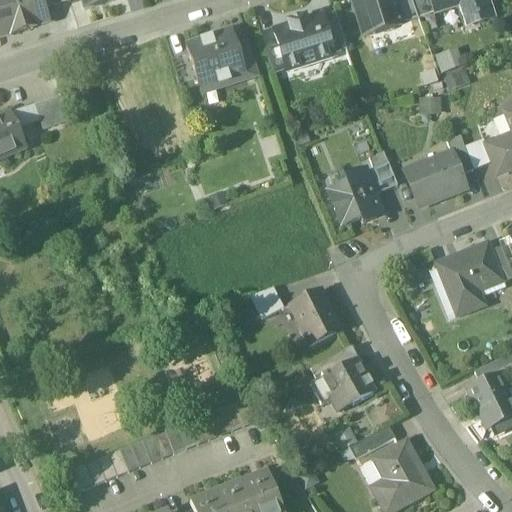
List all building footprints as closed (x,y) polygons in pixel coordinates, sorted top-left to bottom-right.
[(0,0),(0,35),(1,39),(12,35),(12,38),(37,31),(36,28),(47,24),(43,13),(38,0),(0,0)] [(68,0),(38,0),(43,13),(70,4),(68,0)] [(80,0),(85,12),(115,2),(114,0),(80,0)] [(367,0),(353,5),(364,39),(402,27),(402,26),(393,0),(367,0)] [(410,0),(393,0),(402,26),(418,21),(410,0)] [(429,0),(410,0),(418,21),(435,15),(429,0)] [(429,0),(435,15),(459,7),(462,18),(474,15),(477,24),(493,19),(487,0),(429,0)] [(335,16),(321,21),(332,55),(346,51),(335,16)] [(320,18),(273,33),(278,49),(286,72),(286,74),(334,59),(332,55),(321,21),(320,18)] [(232,35),(186,49),(200,93),(246,79),(245,78),(236,48),(232,35)] [(247,45),(236,48),(245,78),(257,74),(247,45)] [(278,49),(267,52),(274,75),(286,72),(278,49)] [(433,56),(438,73),(459,67),(454,50),(433,56)] [(463,72),(442,80),(446,91),(467,83),(463,72)] [(438,116),(438,99),(417,100),(417,116),(438,116)] [(61,100),(35,108),(43,133),(69,125),(61,100)] [(511,112),(505,115),(509,125),(507,126),(509,129),(510,129),(511,133),(511,136),(485,147),(492,165),(497,176),(498,176),(511,170),(511,112)] [(11,116),(0,120),(0,162),(26,150),(11,116)] [(464,148),(460,139),(446,144),(451,156),(460,178),(473,173),(464,148)] [(482,141),(464,148),(473,173),(492,165),(485,147),(482,141)] [(451,156),(405,174),(419,210),(465,191),(460,178),(451,156)] [(388,166),(366,175),(375,197),(397,188),(388,166)] [(365,173),(345,181),(347,187),(334,192),(337,201),(334,202),(332,202),(333,206),(333,209),(334,212),(336,216),(339,219),(340,218),(344,217),(347,225),(360,220),(363,226),(376,220),(373,215),(380,210),(375,197),(366,175),(365,173)] [(487,247),(458,259),(459,263),(437,272),(450,305),(456,303),(462,317),(484,308),(478,294),(502,284),(490,254),(487,247)] [(511,280),(511,276),(501,250),(490,254),(502,284),(511,280)] [(273,291),(250,299),(261,322),(283,311),(273,291)] [(341,333),(321,292),(289,308),(310,349),(341,333)] [(345,353),(310,373),(316,384),(352,365),(345,353)] [(511,357),(474,375),(479,386),(498,377),(511,370),(511,357)] [(316,384),(310,388),(320,408),(333,401),(340,415),(376,395),(365,376),(359,379),(352,365),(316,384)] [(479,386),(466,392),(486,433),(511,419),(511,405),(505,391),(498,377),(479,386)] [(254,424),(243,403),(234,407),(243,429),(254,424)] [(234,407),(223,411),(232,434),(243,429),(234,407)] [(232,434),(223,411),(211,416),(220,438),(232,434)] [(211,416),(200,421),(209,443),(220,438),(211,416)] [(209,443),(200,421),(188,425),(197,447),(209,443)] [(197,447),(188,425),(177,430),(186,452),(197,447)] [(177,430),(165,434),(174,457),(186,452),(177,430)] [(331,438),(338,452),(353,444),(346,430),(331,438)] [(388,430),(349,451),(355,463),(395,442),(388,430)] [(174,457),(165,434),(153,439),(162,461),(174,457)] [(162,461),(153,439),(142,443),(151,466),(162,461)] [(151,466),(142,444),(131,448),(140,470),(151,466)] [(406,445),(373,463),(388,493),(375,500),(381,511),(399,511),(432,494),(406,445)] [(131,448),(120,453),(129,475),(140,470),(131,448)] [(128,475),(119,453),(108,457),(117,480),(128,475)] [(117,480),(108,457),(96,462),(106,484),(117,480)] [(106,484),(96,462),(85,466),(94,489),(106,484)] [(85,466),(74,471),(83,493),(94,489),(85,466)] [(74,471),(63,475),(72,498),(83,493),(74,471)] [(281,511),(267,475),(241,486),(251,511),(281,511)] [(251,511),(241,486),(215,496),(221,511),(251,511)] [(221,511),(215,496),(189,507),(191,511),(221,511)]
